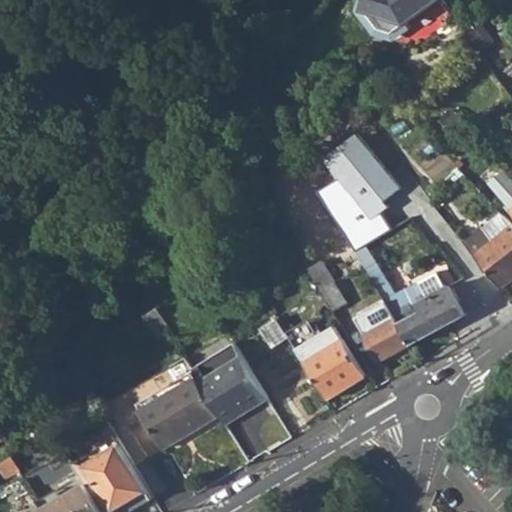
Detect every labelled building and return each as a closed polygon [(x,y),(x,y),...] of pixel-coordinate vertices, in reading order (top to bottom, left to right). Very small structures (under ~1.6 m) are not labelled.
[(368,0),(365,11),(379,29),(392,34),(437,0),(368,0)] [(484,23),(469,34),(482,52),(497,40),(484,23)] [(388,82),(396,92),(409,81),(401,72),(388,82)] [(385,107),(396,119),(405,111),(394,99),(385,107)] [(467,164),(461,158),(456,164),(461,169),(467,164)] [(511,172),(508,168),(492,181),(511,204),(511,172)] [(511,222),(503,213),(464,241),(501,289),(511,280),(511,222)] [(324,259),(310,267),(336,312),(351,303),(324,259)] [(399,294),(381,264),(370,271),(397,318),(412,344),(467,314),(451,286),(447,288),(438,272),(399,294)] [(157,308),(144,315),(159,339),(172,332),(157,308)] [(384,314),(363,327),(381,361),(412,344),(397,318),(389,323),(384,314)] [(279,316),(261,327),(274,349),(292,338),(279,316)] [(338,327),(299,350),(328,400),(367,377),(338,327)] [(237,342),(194,368),(199,377),(222,415),(228,424),(270,398),(237,342)] [(199,377),(142,411),(166,449),(222,415),(199,377)] [(75,462),(80,471),(124,444),(119,436),(75,462)] [(124,444),(80,471),(88,483),(105,511),(111,511),(115,510),(132,500),(137,508),(155,497),(124,444)] [(13,457),(0,463),(0,469),(7,481),(23,472),(13,457)] [(66,496),(45,509),(46,511),(105,511),(88,483),(66,496)] [(40,499),(45,509),(66,496),(61,487),(40,499)] [(115,510),(116,511),(129,511),(137,508),(132,500),(115,510)]
